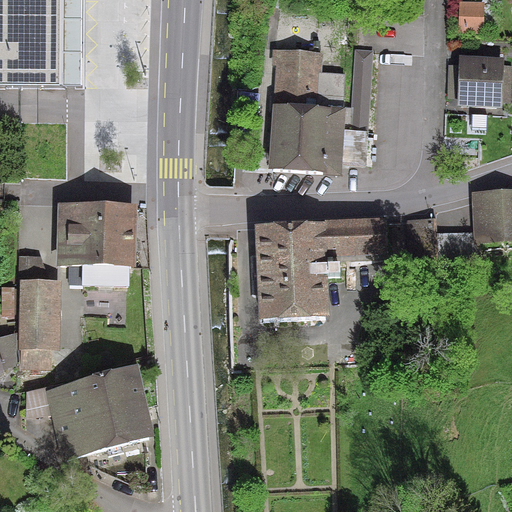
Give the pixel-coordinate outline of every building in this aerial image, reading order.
[(8,0),(9,88),(68,88),(68,0),(8,0)] [(68,0),(68,88),(78,89),(78,0),(68,0)] [(481,5),(458,5),(458,34),(481,34),(481,5)] [(346,77),(319,75),(320,55),(276,52),(275,66),(279,66),(276,113),(272,172),(339,177),(340,166),(365,167),(372,54),(356,53),(353,111),(343,110),(346,77)] [(501,65),(468,64),(467,108),(501,108),(501,101),(510,102),(510,69),(501,69),(501,65)] [(511,190),(475,193),(478,242),(511,239),(511,190)] [(62,264),(131,266),(131,239),(132,212),(63,211),(62,264)] [(384,218),(254,223),(257,318),(330,315),(329,260),(386,258),(384,218)] [(436,274),(435,221),(406,222),(407,274),(436,274)] [(19,288),(44,288),(44,261),(19,261),(19,288)] [(19,288),(19,351),(48,351),(59,351),(59,288),(44,288),(19,288)] [(14,290),(2,290),(3,318),(14,317),(14,290)] [(48,372),(48,351),(19,351),(19,372),(48,372)] [(44,391),(65,463),(152,438),(131,366),(44,391)]
